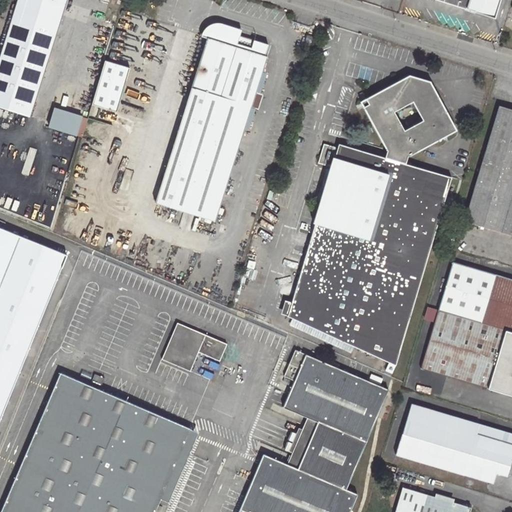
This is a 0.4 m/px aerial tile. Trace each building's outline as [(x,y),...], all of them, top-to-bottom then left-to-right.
[(0,107),(30,116),(66,0),(16,0),(0,52),(0,107)] [(436,0),(465,9),(466,6),(494,15),(498,0),(436,0)] [(214,221),(266,56),(264,55),(267,44),(210,26),(154,202),(214,221)] [(128,69),(104,62),(91,105),(115,113),(128,69)] [(395,365),(451,177),(404,163),(406,158),(456,130),(429,81),(408,74),(359,101),(386,151),(383,158),(337,144),(285,315),(395,365)] [(511,110),(495,106),(462,221),(511,236),(511,110)] [(56,108),(49,133),(79,142),(86,116),(56,108)] [(0,420),(66,255),(0,228),(0,420)] [(511,279),(452,262),(419,368),(511,396),(511,279)] [(222,363),(229,343),(177,324),(163,362),(214,380),(220,363),(222,363)] [(348,511),(357,494),(345,488),(388,389),(304,354),(282,408),(305,418),(315,422),(296,468),(285,463),(262,453),(237,511),(348,511)] [(59,373),(0,509),(0,511),(153,511),(160,498),(167,501),(197,432),(59,373)] [(394,454),(493,483),(496,473),(506,476),(511,454),(511,434),(409,403),(394,454)] [(305,418),(285,463),(296,468),(315,422),(305,418)] [(393,511),(468,511),(470,507),(453,502),(454,499),(433,492),(432,496),(401,487),(393,511)]
